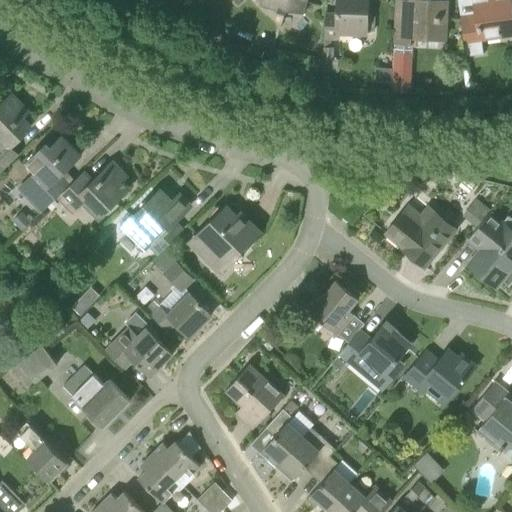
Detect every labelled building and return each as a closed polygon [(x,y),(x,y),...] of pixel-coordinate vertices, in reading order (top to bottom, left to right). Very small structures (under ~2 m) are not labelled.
[(239,0),(240,1),(241,0),(261,0),(261,5),(285,11),(286,8),(304,13),(307,0),(239,0)] [(367,15),(367,0),(338,0),(338,14),(326,13),(325,37),(338,38),(338,33),(366,34),(366,30),(374,30),(374,15),(367,15)] [(412,0),(411,20),(395,19),(394,45),(410,46),(410,37),(443,39),(445,0),(412,0)] [(466,56),(483,53),(481,39),(511,34),(511,11),(510,0),(474,0),(477,15),(460,18),(466,56)] [(391,90),(410,92),(413,53),(394,52),(391,90)] [(0,171),(0,172),(18,155),(10,146),(31,126),(22,117),(28,111),(11,94),(0,105),(0,171)] [(32,194),(29,197),(42,211),(57,196),(75,179),(65,169),(81,154),(62,135),(50,147),(46,143),(27,161),(36,170),(22,184),(32,194)] [(79,175),(75,179),(57,196),(73,213),(85,201),(100,217),(129,188),(122,180),(127,176),(113,161),(95,178),(88,185),(79,175)] [(435,170),(410,165),(408,172),(434,178),(435,170)] [(180,194),(172,201),(160,190),(135,215),(132,213),(120,225),(121,226),(122,225),(146,249),(149,245),(158,254),(163,249),(183,230),(174,221),(191,205),(180,194)] [(475,198),(461,215),(476,226),(489,209),(475,198)] [(247,224),(226,203),(196,231),(197,232),(186,243),(217,274),(219,272),(262,232),(251,220),(247,224)] [(420,213),(409,204),(386,233),(404,247),(403,248),(425,266),(455,229),(433,211),(427,205),(420,213)] [(21,210),(12,219),(22,229),(31,220),(21,210)] [(502,222),(490,212),(473,233),(485,243),(468,263),(496,286),(503,279),(509,284),(511,281),(511,220),(507,216),(502,222)] [(175,261),(163,249),(151,261),(163,273),(164,272),(182,291),(194,279),(176,260),(175,261)] [(64,301),(76,288),(63,276),(51,288),(64,301)] [(349,310),(359,298),(336,279),(320,299),(315,295),(302,311),(320,325),(323,322),(337,334),(354,314),(349,310)] [(161,305),(151,315),(167,332),(176,323),(190,336),(212,314),(190,292),(186,296),(182,292),(165,308),(161,305)] [(82,293),(68,306),(78,317),(92,304),(82,293)] [(411,342),(386,321),(370,340),(358,331),(338,355),(380,390),(402,364),(397,360),(411,342)] [(139,335),(129,326),(106,349),(125,368),(134,358),(151,375),(173,353),(147,327),(139,335)] [(34,381),(57,363),(42,344),(11,370),(18,379),(27,372),(34,381)] [(458,357),(448,348),(433,367),(421,357),(405,375),(424,391),(427,388),(445,402),(476,365),(461,353),(458,357)] [(253,429),(284,394),(249,363),(225,390),(249,412),(242,419),(253,429)] [(90,376),(81,367),(63,384),(104,426),(130,400),(110,379),(105,383),(94,372),(90,376)] [(511,397),(508,394),(510,393),(495,381),(471,410),(485,421),(476,432),(500,453),(502,450),(511,457),(511,397)] [(278,464),(311,428),(314,424),(297,409),(298,407),(291,400),(283,408),(266,428),(274,435),(260,452),(268,459),(270,457),(278,464)] [(50,480),(68,461),(31,425),(22,434),(36,448),(27,457),(50,480)] [(336,449),(311,428),(278,464),(286,471),(284,473),(292,481),(304,466),(313,474),(330,455),(336,449)] [(176,478),(184,485),(195,476),(192,473),(201,464),(176,440),(169,447),(164,442),(152,453),(176,478)] [(184,485),(176,478),(152,453),(140,464),(146,470),(139,477),(163,502),(173,492),(174,493),(184,485)] [(338,463),(330,455),(313,474),(321,482),(307,499),(315,506),(317,504),(325,511),(350,483),(349,483),(358,473),(342,459),(338,463)] [(197,499),(206,508),(224,490),(215,481),(197,499)] [(412,501),(416,497),(425,487),(418,481),(406,495),(412,501)] [(365,497),(350,483),(325,511),(352,511),(353,511),(382,511),(393,501),(376,485),(370,492),(365,497)] [(224,490),(206,508),(209,511),(219,511),(233,499),(224,490)] [(100,503),(108,511),(145,511),(125,491),(117,498),(112,492),(100,503)] [(0,511),(13,511),(0,498),(0,511)] [(108,511),(100,503),(91,511),(108,511)]
